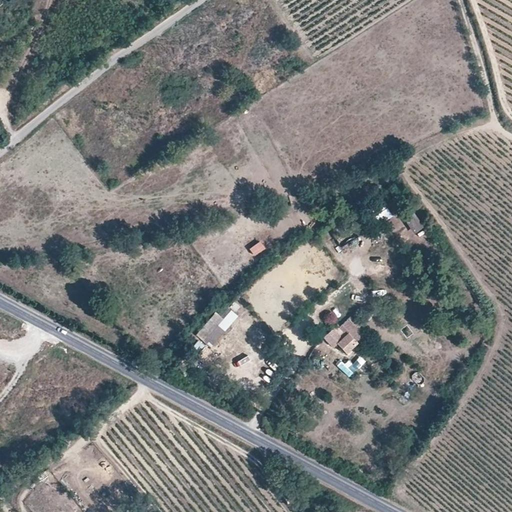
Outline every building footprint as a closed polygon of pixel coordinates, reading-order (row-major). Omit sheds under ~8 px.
[(369,206),(373,218),(387,213),(383,201),(369,206)] [(400,211),(413,232),(422,227),(409,206),(400,211)] [(253,253),(263,247),(259,241),(249,247),(253,253)] [(208,345),(236,315),(222,303),(194,333),(208,345)] [(366,333),(350,315),(338,326),(343,331),(340,335),(333,327),(327,332),(345,352),(366,333)] [(183,358),(205,375),(219,356),(197,339),(183,358)]
